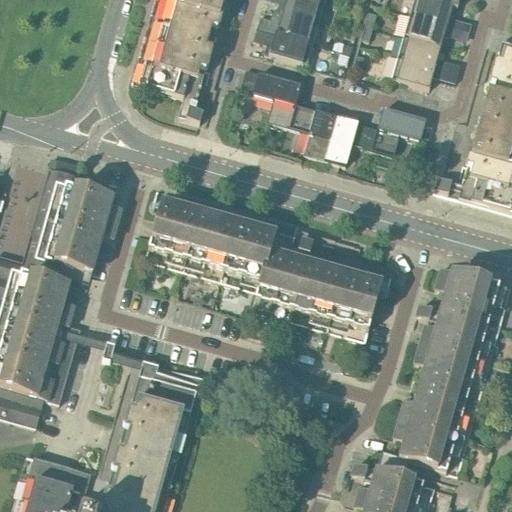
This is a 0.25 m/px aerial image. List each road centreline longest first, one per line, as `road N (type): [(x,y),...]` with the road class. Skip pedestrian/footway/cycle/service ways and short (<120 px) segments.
road 1 (residential): [(498,18),(483,15),(457,109),(438,120),(231,62),(250,0)]
road 2 (tertiary): [(149,155),(424,234)]
road 3 (residential): [(378,399),(106,316)]
road 4 (residential): [(378,399),(424,234)]
road 5 (residential): [(106,316),(149,155)]
road 6 (residential): [(68,448),(106,316)]
road 7 (residential): [(316,511),(341,440),(378,399)]
